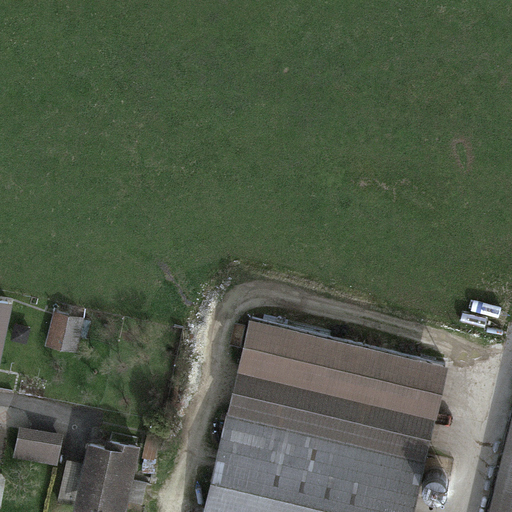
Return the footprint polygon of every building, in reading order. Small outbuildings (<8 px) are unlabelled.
[(81,322),(56,317),(49,349),(74,354),(81,322)] [(413,511),(448,369),(247,322),(201,511),(413,511)] [(511,511),(511,414),(487,511),(511,511)] [(57,438),(19,431),(15,459),(52,465),(57,438)] [(106,449),(87,445),(75,509),(89,511),(125,511),(137,448),(108,442),(106,449)]
